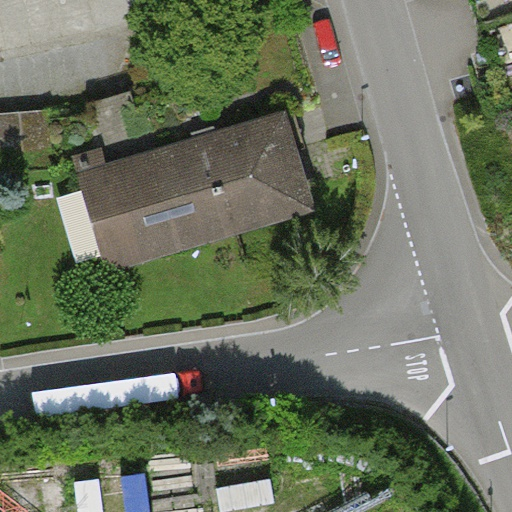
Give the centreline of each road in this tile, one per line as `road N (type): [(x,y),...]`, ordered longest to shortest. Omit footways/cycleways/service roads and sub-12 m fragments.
road 1 (residential): [(474,348),(0,422)]
road 2 (tertiary): [(474,348),(378,0)]
road 3 (track): [(0,26),(128,0)]
road 4 (tertiary): [(511,464),(474,348)]
